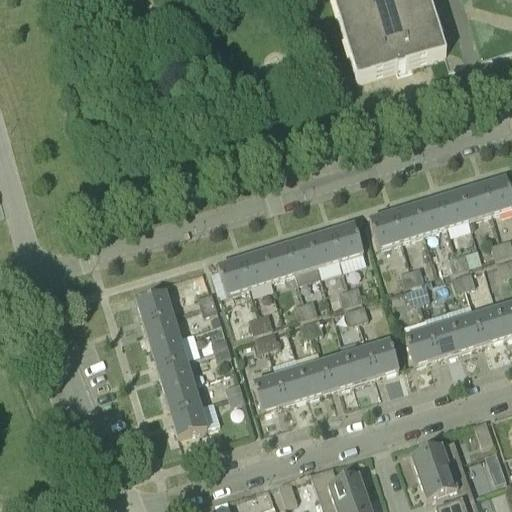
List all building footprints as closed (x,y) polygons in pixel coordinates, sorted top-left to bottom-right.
[(445,60),(426,0),(351,0),(351,1),(331,8),(356,87),(397,75),(408,71),(445,60)] [(511,0),(426,0),(445,60),(511,39),(511,0)] [(482,191),(492,222),(511,215),(511,206),(505,184),(482,191)] [(136,188),(140,200),(152,197),(148,185),(136,188)] [(469,229),(492,222),(482,191),(460,198),(469,229)] [(446,236),(469,229),(460,198),(437,205),(446,236)] [(423,243),(446,236),(437,205),(414,212),(423,243)] [(401,249),(423,243),(414,212),(391,219),(401,249)] [(378,256),(401,249),(391,219),(369,226),(378,256)] [(331,238),(340,268),(362,261),(353,231),(331,238)] [(317,275),(340,268),(331,238),(308,245),(317,275)] [(294,282),(317,275),(308,245),(285,252),(294,282)] [(504,263),(511,260),(511,254),(509,245),(499,248),(504,263)] [(494,266),(504,263),(499,248),(490,251),(494,266)] [(271,289),(294,282),(285,252),(262,259),(271,289)] [(249,296),(271,289),(262,259),(239,266),(249,296)] [(459,277),(469,274),(464,259),(454,262),(459,277)] [(449,280),(459,277),(454,262),(444,265),(449,280)] [(226,303),(249,296),(239,266),(217,273),(218,276),(210,279),(217,302),(225,299),(226,303)] [(500,285),(510,282),(505,267),(496,270),(500,285)] [(413,291),(423,288),(419,274),(409,277),(413,291)] [(404,294),(413,291),(409,277),(399,280),(404,294)] [(465,296),(475,293),(470,278),(460,281),(465,296)] [(455,299),(465,296),(460,281),(450,284),(455,299)] [(352,310),(362,307),(357,292),(348,295),(352,310)] [(419,310),(429,307),(425,293),(415,296),(419,310)] [(342,313),(352,310),(348,295),(338,298),(342,313)] [(410,313),(419,310),(415,296),(405,299),(410,313)] [(142,330),(171,321),(164,299),(135,308),(142,330)] [(199,313),(214,309),(211,299),(196,304),(199,313)] [(307,324),(317,321),(312,306),(303,309),(307,324)] [(202,323),(217,319),(214,309),(199,313),(202,323)] [(297,327),(307,324),(303,309),(293,312),(297,327)] [(504,344),(511,341),(511,310),(496,315),(504,344)] [(358,329),(368,326),(363,312),(353,315),(358,329)] [(348,332),(358,329),(353,315),(344,318),(348,332)] [(482,351),(504,344),(496,315),(473,322),(482,351)] [(262,338),(272,335),(267,320),(258,323),(262,338)] [(149,353),(178,344),(171,321),(142,330),(149,353)] [(459,358),(482,351),(473,322),(450,329),(459,358)] [(252,341),(262,338),(258,323),(248,326),(252,341)] [(313,343),(323,340),(318,326),(308,329),(313,343)] [(303,346),(313,343),(308,329),(298,332),(303,346)] [(436,365),(459,358),(450,329),(427,336),(436,365)] [(413,372),(436,365),(427,336),(404,343),(413,372)] [(268,357),(278,354),(273,339),(264,342),(268,357)] [(258,360),(268,357),(264,342),(254,345),(258,360)] [(156,376),(185,367),(178,344),(149,353),(156,376)] [(213,359),(228,354),(225,344),(210,349),(213,359)] [(366,354),(375,384),(398,377),(389,347),(366,354)] [(216,368),(231,364),(228,354),(213,359),(216,368)] [(353,391),(375,384),(366,354),(343,361),(353,391)] [(330,398),(353,391),(343,361),(321,368),(330,398)] [(163,399),(192,390),(185,367),(156,376),(163,399)] [(307,405),(330,398),(321,368),(298,375),(307,405)] [(284,412),(307,405),(298,375),(275,382),(284,412)] [(261,419),(284,412),(275,382),(252,389),(261,419)] [(227,404),(241,399),(238,389),(224,394),(227,404)] [(170,421),(199,413),(192,390),(163,399),(170,421)] [(230,413),(245,409),(241,399),(227,404),(230,413)] [(199,413),(170,421),(177,444),(206,435),(199,413)] [(485,429),(473,433),(481,454),(492,450),(485,429)] [(461,471),(453,449),(409,464),(417,487),(461,471)] [(490,479),(493,490),(506,486),(498,458),(474,465),(479,482),(490,479)] [(461,471),(417,487),(425,509),(447,502),(450,511),(451,511),(472,504),(461,471)] [(332,476),(310,482),(320,511),(345,511),(366,505),(359,482),(337,490),(332,476)] [(284,511),(290,511),(297,510),(289,489),(278,493),(284,511)] [(511,511),(511,509),(507,494),(477,503),(480,511),(511,511)]
